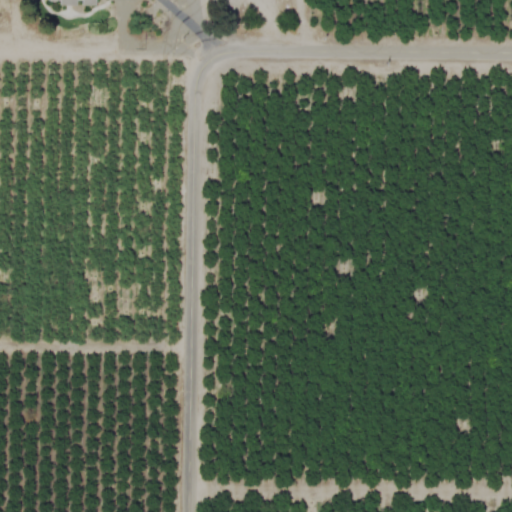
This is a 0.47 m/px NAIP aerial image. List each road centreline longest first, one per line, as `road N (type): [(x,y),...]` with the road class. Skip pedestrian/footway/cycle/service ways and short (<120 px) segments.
road 1 (residential): [(511,47),(0,46)]
road 2 (residential): [(215,47),(192,87),(188,511)]
